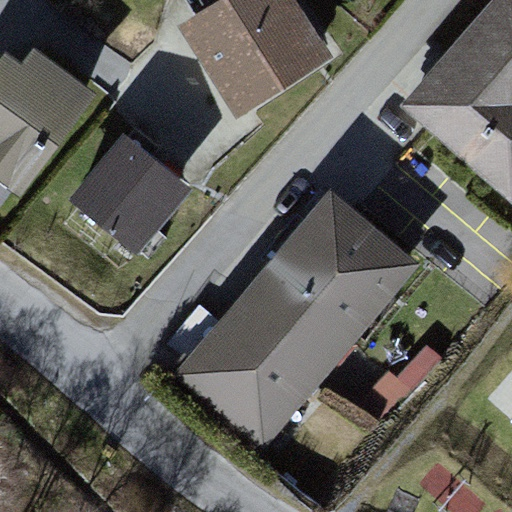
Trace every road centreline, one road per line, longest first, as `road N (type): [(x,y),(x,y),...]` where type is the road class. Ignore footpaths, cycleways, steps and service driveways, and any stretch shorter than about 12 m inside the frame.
road 1 (residential): [(108,389),(453,0)]
road 2 (residential): [(265,511),(108,389)]
road 3 (residential): [(108,389),(0,299)]
